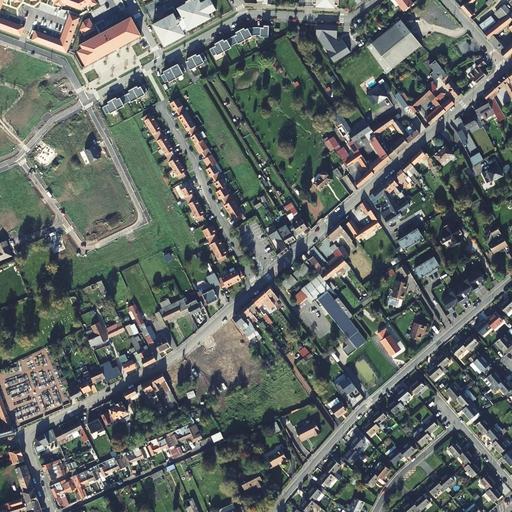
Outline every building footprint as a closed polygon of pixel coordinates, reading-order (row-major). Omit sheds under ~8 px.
[(0,0),(0,28),(21,36),(24,27),(0,18),(0,9),(3,0),(14,0),(15,2),(20,1),(20,0),(31,0),(34,0),(55,0),(57,1),(56,4),(61,6),(62,3),(80,9),(90,3),(92,6),(96,4),(94,0),(0,0)] [(155,29),(162,43),(167,40),(169,44),(175,41),(174,38),(178,36),(179,39),(185,35),(184,33),(183,31),(188,28),(190,30),(197,26),(194,22),(202,18),(204,22),(211,18),(209,14),(212,12),(216,10),(211,0),(207,0),(201,3),(199,0),(195,3),(193,0),(189,0),(186,2),(187,4),(181,6),(183,9),(179,11),(180,13),(181,15),(176,18),(175,16),(174,14),(168,17),(169,19),(165,21),(164,19),(157,23),(159,27),(155,29)] [(396,0),(404,10),(413,3),(410,0),(396,0)] [(475,0),(468,0),(460,7),(469,18),(474,14),(468,7),(475,0)] [(511,13),(504,4),(494,12),(502,20),(484,34),(488,39),(505,59),(511,52),(511,43),(505,50),(493,36),(507,26),(511,32),(511,20),(508,15),(511,13)] [(66,53),(79,18),(70,15),(61,40),(32,30),(29,39),(66,53)] [(194,22),(197,26),(204,22),(202,18),(194,22)] [(83,22),(81,29),(84,36),(95,30),(89,19),(83,22)] [(422,46),(401,19),(366,46),(386,75),(422,46)] [(80,56),(73,60),(76,65),(85,60),(88,65),(128,43),(141,36),(132,20),(127,23),(125,20),(112,27),(113,29),(101,36),(100,34),(81,45),(83,49),(78,52),(80,56)] [(316,25),(316,33),(335,63),(351,51),(341,39),(338,42),(336,40),(337,26),(316,25)] [(261,28),(260,37),(268,37),(269,26),(264,26),(264,28),(261,28)] [(244,28),(240,30),(245,40),(252,37),(252,28),(248,29),(245,30),(244,28)] [(245,40),(240,30),(235,33),(237,35),(234,36),(238,44),(245,40)] [(223,40),(219,42),(224,52),(231,48),(227,40),(224,41),(223,40)] [(224,52),(219,42),(215,44),(216,46),(213,48),(217,56),(224,52)] [(196,54),(192,56),(197,66),(204,63),(200,55),(197,56),(196,54)] [(197,66),(192,56),(187,59),(189,61),(186,62),(190,70),(197,66)] [(445,72),(433,58),(428,63),(435,71),(430,75),(435,80),(442,75),(445,72)] [(486,64),(480,58),(471,59),(477,66),(467,74),(473,81),(476,84),(486,76),(481,69),(486,64)] [(175,66),(170,68),(176,79),(183,75),(179,66),(176,68),(175,66)] [(176,79),(170,68),(166,70),(167,72),(164,74),(169,83),(176,79)] [(511,85),(510,82),(506,75),(484,95),(489,103),(495,114),(499,122),(507,118),(511,125),(511,110),(511,111),(502,115),(492,96),(505,84),(511,97),(511,85)] [(455,99),(461,94),(448,76),(445,79),(448,84),(445,86),(455,99)] [(385,94),(391,91),(385,82),(379,86),(381,89),(373,95),(371,92),(366,95),(373,104),(377,102),(378,103),(387,96),(385,94)] [(427,88),(432,93),(437,88),(432,83),(427,88)] [(136,84),(131,86),(140,101),(147,98),(145,94),(148,93),(144,85),(140,87),(139,85),(137,86),(136,84)] [(123,96),(128,104),(131,102),(133,105),(140,101),(131,86),(127,89),(129,91),(126,92),(127,94),(123,96)] [(429,95),(432,93),(427,88),(408,106),(425,129),(445,111),(441,107),(437,101),(434,98),(433,99),(431,101),(437,108),(434,110),(436,112),(426,120),(417,107),(429,95)] [(404,109),(408,106),(400,95),(396,98),(404,109)] [(128,104),(123,96),(119,99),(118,97),(116,98),(115,96),(111,98),(118,112),(119,113),(126,109),(124,106),(128,104)] [(103,108),(107,116),(110,114),(112,116),(118,112),(111,98),(106,100),(108,103),(106,104),(107,105),(103,108)] [(203,139),(178,99),(170,103),(169,104),(174,111),(175,110),(179,116),(178,117),(186,131),(188,130),(192,136),(190,137),(195,144),(194,145),(199,154),(201,153),(205,158),(203,160),(208,168),(206,169),(210,177),(212,176),(215,182),(214,183),(219,191),(216,192),(220,199),(222,199),(226,205),(224,205),(233,220),(235,219),(236,222),(245,216),(226,186),(227,185),(214,164),(217,163),(202,140),(203,139)] [(454,104),(450,99),(443,106),(447,110),(454,104)] [(483,127),(486,132),(488,131),(483,121),(495,114),(489,103),(475,110),(477,113),(477,114),(478,116),(483,127)] [(333,137),(329,140),(331,143),(334,149),(344,164),(347,168),(350,173),(359,188),(374,175),(366,163),(358,150),(349,135),(346,131),(334,112),(330,114),(349,143),(348,144),(355,155),(351,158),(345,150),(343,148),(341,149),(333,137)] [(151,116),(149,113),(148,114),(142,118),(148,128),(155,138),(161,148),(167,159),(173,169),(179,179),(185,176),(186,175),(185,172),(186,170),(182,164),(177,157),(176,158),(173,155),(175,154),(173,151),(174,150),(170,143),(166,136),(164,137),(162,134),(160,131),(162,130),(157,123),(152,115),(151,116)] [(473,115),(478,124),(480,128),(483,127),(478,116),(477,114),(477,113),(473,115)] [(473,115),(462,121),(467,130),(478,124),(473,115)] [(395,121),(391,116),(390,117),(379,124),(374,127),(368,117),(364,119),(367,123),(371,130),(376,137),(380,134),(379,133),(383,131),(383,132),(393,125),(399,132),(391,138),(395,143),(386,152),(391,160),(408,144),(405,140),(410,136),(407,132),(400,123),(398,120),(395,121)] [(371,130),(367,123),(352,133),(349,135),(358,150),(365,145),(360,138),(371,130)] [(405,140),(408,144),(420,134),(411,123),(409,125),(411,129),(407,132),(410,136),(405,140)] [(462,130),(457,132),(462,142),(465,141),(467,140),(462,130)] [(391,160),(386,152),(384,149),(383,150),(375,137),(369,141),(380,157),(373,163),(370,160),(366,163),(374,175),(391,160)] [(453,155),(445,146),(434,155),(442,164),(453,155)] [(424,155),(421,149),(410,160),(414,165),(422,158),(423,162),(427,160),(428,162),(428,163),(432,173),(436,178),(438,176),(435,171),(427,154),(426,153),(424,155)] [(470,158),(474,165),(483,159),(479,152),(470,158)] [(501,174),(494,160),(488,163),(490,169),(487,170),(486,169),(481,171),(486,182),(501,174)] [(421,177),(409,161),(402,168),(409,178),(414,173),(419,179),(421,177)] [(474,171),(471,167),(470,168),(464,171),(467,175),(474,171)] [(343,178),(337,168),(332,171),(339,180),(343,178)] [(399,186),(401,190),(408,184),(404,180),(407,177),(401,170),(392,178),(399,186)] [(332,180),(324,171),(320,175),(318,173),(311,181),(314,184),(320,191),(332,180)] [(359,188),(350,173),(344,177),(354,193),(359,188)] [(387,181),(394,189),(398,195),(402,192),(401,190),(399,186),(392,178),(391,177),(387,181)] [(387,181),(383,185),(388,192),(389,193),(394,189),(387,181)] [(194,193),(190,185),(181,190),(187,201),(192,211),(198,222),(206,218),(204,215),(205,214),(201,207),(197,199),(196,200),(194,197),(193,193),(194,193)] [(410,206),(407,201),(402,204),(397,208),(389,193),(388,192),(383,185),(373,194),(372,194),(378,200),(383,195),(389,208),(381,214),(388,225),(407,213),(405,210),(410,206)] [(378,200),(372,194),(369,197),(374,205),(378,203),(376,201),(378,200)] [(353,235),(355,237),(357,241),(380,226),(365,201),(360,205),(365,214),(368,212),(372,219),(371,219),(373,222),(359,232),(351,220),(346,224),(353,235)] [(480,201),(471,206),(473,209),(482,204),(480,201)] [(294,217),(303,231),(307,228),(299,215),(296,217),(295,215),(294,217)] [(303,231),(294,217),(292,217),(293,219),(290,221),(293,225),(290,227),(291,230),(295,236),(303,231)] [(328,234),(333,241),(334,243),(342,235),(354,250),(356,248),(346,232),(339,224),(339,223),(327,233),(328,234)] [(457,228),(454,223),(451,225),(450,224),(444,227),(447,233),(439,238),(442,245),(451,240),(455,246),(461,243),(460,242),(464,240),(460,234),(461,234),(458,227),(457,228)] [(285,245),(288,250),(291,248),(288,244),(295,240),(285,224),(282,225),(285,230),(283,232),(286,235),(283,237),(287,244),(285,245)] [(217,233),(214,225),(210,227),(203,231),(209,241),(214,252),(219,263),(222,261),(228,258),(227,255),(228,254),(224,247),(221,239),(219,240),(217,237),(216,234),(217,233)] [(280,257),(288,250),(285,245),(279,234),(275,228),(268,233),(272,239),(275,238),(281,248),(277,251),(280,257)] [(501,250),(508,246),(502,236),(497,228),(491,232),(491,233),(488,243),(488,244),(488,243),(489,245),(488,245),(493,253),(500,249),(501,250)] [(421,242),(425,240),(419,230),(412,234),(411,232),(407,235),(415,247),(421,244),(421,242)] [(398,243),(404,253),(408,250),(409,251),(415,247),(407,235),(403,237),(405,239),(398,243)] [(338,249),(344,257),(350,252),(344,245),(338,249)] [(328,264),(331,267),(335,273),(347,264),(342,258),(344,257),(338,249),(333,253),(337,257),(328,264)] [(169,252),(164,255),(167,262),(172,259),(169,252)] [(335,273),(331,267),(327,270),(324,267),(322,269),(313,257),(309,260),(320,274),(325,281),(335,273)] [(440,268),(434,258),(430,260),(430,259),(423,263),(431,276),(435,273),(434,271),(440,268)] [(200,299),(204,307),(218,300),(213,288),(219,285),(210,267),(207,261),(205,262),(212,275),(206,277),(211,286),(197,293),(200,299)] [(312,268),(306,261),(297,269),(297,270),(292,275),(291,274),(281,284),(287,290),(297,281),(296,280),(301,275),(303,277),(312,268)] [(418,268),(414,270),(420,280),(426,276),(427,278),(431,276),(423,263),(417,266),(418,268)] [(404,278),(411,273),(406,265),(398,269),(404,278)] [(244,277),(239,268),(218,279),(222,288),(226,286),(226,288),(241,280),(241,279),(244,277)] [(471,275),(479,289),(483,287),(481,284),(485,281),(482,275),(483,274),(480,270),(479,271),(479,270),(471,275)] [(121,276),(119,272),(106,278),(108,282),(121,276)] [(465,284),(470,292),(474,289),(476,293),(480,290),(479,289),(471,275),(467,278),(467,279),(463,281),(465,284)] [(108,294),(102,280),(97,282),(99,286),(103,296),(108,294)] [(296,294),(302,302),(320,286),(315,280),(296,294)] [(407,284),(396,282),(392,298),(405,300),(406,294),(405,294),(407,284)] [(456,287),(465,302),(469,300),(467,297),(471,294),(470,292),(465,284),(461,286),(460,285),(456,287)] [(278,309),(280,307),(274,298),(276,296),(269,286),(264,290),(275,305),(278,309)] [(320,286),(302,302),(307,307),(317,299),(349,339),(358,331),(349,320),(353,317),(332,290),(331,289),(326,293),(320,286)] [(450,295),(455,304),(459,301),(461,305),(465,302),(456,287),(452,290),(453,291),(449,293),(450,295)] [(253,300),(258,308),(265,303),(269,310),(275,305),(264,290),(253,300)] [(453,308),(457,306),(455,304),(450,295),(442,300),(442,301),(441,301),(444,305),(445,305),(450,314),(454,312),(453,308)] [(196,314),(198,313),(197,311),(200,310),(203,315),(207,313),(204,307),(200,299),(197,301),(195,297),(185,303),(188,310),(191,314),(195,312),(196,314)] [(511,300),(509,297),(500,305),(509,316),(511,312),(511,300)] [(165,321),(188,310),(185,303),(183,299),(160,310),(165,321)] [(253,300),(246,306),(253,314),(254,313),(256,315),(261,311),(258,308),(253,300)] [(125,330),(113,305),(110,307),(111,310),(116,319),(115,319),(118,324),(107,329),(110,337),(125,330)] [(142,332),(145,338),(150,335),(147,328),(142,318),(135,305),(128,308),(127,308),(129,312),(134,324),(137,322),(142,332)] [(238,313),(243,318),(246,316),(247,315),(249,318),(253,314),(246,306),(238,313)] [(167,327),(159,311),(155,314),(163,329),(167,327)] [(238,313),(233,317),(247,337),(255,331),(252,325),(251,323),(248,318),(245,321),(243,318),(238,313)] [(496,313),(486,321),(491,327),(493,329),(503,321),(496,313)] [(247,337),(233,317),(228,322),(240,338),(221,351),(225,357),(245,343),(247,345),(251,343),(247,337)] [(482,335),(491,327),(486,321),(484,319),(475,327),(482,335)] [(229,325),(227,323),(217,331),(221,336),(230,328),(229,325)] [(426,327),(414,323),(409,337),(420,341),(423,333),(424,333),(426,327)] [(138,333),(134,324),(130,326),(135,335),(138,333)] [(107,338),(101,325),(95,327),(96,329),(97,329),(98,332),(95,333),(99,342),(107,338)] [(130,326),(130,325),(126,326),(129,334),(131,335),(135,335),(130,326)] [(150,326),(147,328),(150,335),(151,336),(153,340),(156,338),(150,326)] [(401,350),(386,328),(377,334),(382,340),(381,341),(392,356),(401,350)] [(358,331),(349,339),(357,349),(366,341),(358,331)] [(221,351),(213,335),(193,352),(204,372),(226,359),(225,357),(221,351)] [(462,343),(467,348),(469,351),(478,342),(471,335),(462,343)] [(511,344),(503,335),(501,338),(496,342),(504,351),(511,344)] [(153,340),(151,336),(145,339),(149,346),(154,343),(153,340)] [(166,338),(154,343),(159,353),(170,347),(166,338)] [(457,357),(467,348),(462,343),(460,341),(451,349),(457,357)] [(137,343),(133,345),(136,350),(137,352),(144,365),(145,367),(156,361),(153,355),(152,356),(148,348),(144,350),(143,347),(142,348),(140,349),(138,346),(137,343)] [(133,344),(126,347),(128,353),(136,350),(133,345),(133,344)] [(309,353),(305,348),(300,352),(304,357),(309,353)] [(286,361),(289,359),(295,356),(292,351),(284,357),(286,361)] [(141,367),(144,365),(137,352),(134,354),(141,367)] [(436,364),(441,369),(451,361),(444,353),(434,362),(436,364)] [(123,364),(126,372),(135,368),(132,360),(128,362),(128,360),(125,354),(119,357),(122,363),(125,361),(126,363),(123,364)] [(490,364),(481,355),(476,359),(473,362),(482,371),(490,364)] [(272,367),(265,356),(262,358),(269,369),(272,367)] [(100,366),(101,368),(106,379),(107,382),(121,375),(118,367),(107,372),(106,368),(111,366),(109,361),(100,366)] [(443,372),(441,369),(436,364),(427,372),(434,380),(443,372)] [(106,379),(101,368),(89,373),(93,384),(106,379)] [(167,370),(162,373),(165,379),(171,390),(176,388),(167,370)] [(94,385),(93,384),(89,373),(88,371),(83,373),(85,377),(78,381),(84,393),(91,389),(90,387),(94,385)] [(493,389),(497,385),(503,380),(494,371),(484,380),(489,386),(490,386),(493,389)] [(165,379),(162,373),(149,381),(155,392),(160,390),(157,386),(161,383),(166,393),(171,390),(165,379)] [(334,386),(341,396),(345,393),(347,395),(350,393),(354,399),(360,395),(348,378),(340,384),(339,383),(334,386)] [(503,380),(497,385),(505,394),(511,388),(511,385),(505,378),(503,380)] [(426,387),(419,379),(409,387),(416,395),(426,387)] [(166,414),(157,396),(155,392),(149,381),(137,387),(142,396),(143,398),(145,397),(143,394),(146,393),(147,394),(151,392),(153,397),(151,398),(157,410),(152,412),(155,419),(166,414)] [(83,394),(76,382),(73,383),(75,387),(68,391),(72,399),(83,394)] [(454,400),(456,398),(462,393),(454,384),(446,391),(454,400)] [(137,387),(124,394),(127,400),(129,404),(135,415),(138,413),(131,401),(142,396),(137,387)] [(395,396),(397,398),(402,404),(411,395),(404,387),(395,396)] [(456,398),(464,408),(470,403),(473,401),(464,391),(462,393),(456,398)] [(11,425),(0,393),(0,413),(5,429),(0,430),(0,437),(14,433),(13,430),(11,425)] [(402,404),(397,398),(388,406),(394,414),(404,406),(402,404)] [(338,399),(336,399),(329,403),(329,406),(337,418),(341,415),(340,414),(346,410),(338,399)] [(128,414),(122,402),(116,405),(117,406),(110,410),(111,411),(102,416),(108,428),(112,426),(110,423),(116,420),(115,418),(119,416),(120,418),(128,414)] [(470,403),(464,408),(462,410),(471,419),(479,412),(470,403)] [(383,407),(380,409),(387,417),(390,414),(383,407)] [(371,417),(373,420),(377,425),(387,417),(380,409),(371,417)] [(423,429),(428,435),(438,426),(431,418),(422,427),(423,429)] [(486,433),(492,427),(483,418),(475,425),(484,435),(486,433)] [(377,425),(373,420),(363,428),(370,436),(376,430),(379,433),(382,431),(377,425)] [(320,433),(314,421),(296,431),(301,440),(314,434),(315,436),(320,433)] [(69,428),(72,434),(83,428),(80,422),(69,428)] [(280,432),(276,422),(271,425),(275,434),(280,432)] [(193,442),(200,439),(197,434),(195,435),(191,427),(190,424),(181,428),(185,439),(190,437),(193,442)] [(494,442),(500,437),(502,435),(494,426),(492,427),(486,433),(494,442)] [(58,441),(72,434),(69,428),(55,435),(57,440),(58,441)] [(185,439),(181,428),(178,429),(180,434),(177,435),(177,434),(170,437),(173,445),(181,442),(180,441),(185,439)] [(428,435),(423,429),(414,437),(421,445),(430,437),(428,435)] [(50,443),(57,440),(55,435),(53,430),(36,438),(34,446),(37,453),(45,449),(44,447),(50,444),(50,443)] [(211,436),(214,442),(223,438),(220,431),(211,436)] [(173,445),(170,437),(168,434),(166,435),(168,438),(164,440),(162,436),(156,439),(161,449),(166,447),(167,448),(169,447),(173,445)] [(352,447),(360,454),(363,450),(361,448),(366,442),(358,435),(350,445),(352,447)] [(500,437),(494,442),(492,444),(500,454),(508,447),(500,437)] [(156,452),(161,449),(156,439),(155,440),(151,441),(152,445),(148,447),(152,455),(157,453),(156,452)] [(399,450),(404,456),(406,458),(415,450),(408,442),(399,450)] [(456,458),(458,456),(464,451),(456,442),(448,449),(456,458)] [(394,464),(404,456),(399,450),(394,445),(385,453),(394,464)] [(220,453),(216,446),(204,451),(206,456),(214,452),(215,456),(220,453)] [(360,454),(352,447),(344,457),(352,463),(360,454)] [(178,456),(175,449),(175,448),(171,450),(170,451),(173,458),(178,456)] [(511,448),(503,456),(511,466),(511,464),(511,448)] [(135,449),(132,450),(137,460),(142,458),(142,459),(147,457),(143,449),(139,451),(139,452),(137,453),(135,449)] [(464,468),(472,461),(475,459),(467,449),(464,451),(458,456),(465,463),(462,465),(464,468)] [(24,461),(20,450),(10,454),(12,459),(5,462),(6,464),(4,465),(5,468),(24,461)] [(131,462),(137,460),(132,450),(129,451),(131,456),(129,456),(128,456),(121,459),(125,466),(125,467),(132,464),(131,462)] [(280,451),(278,451),(277,452),(276,454),(267,459),(272,467),(277,465),(277,463),(280,462),(281,463),(286,461),(281,451),(280,451)] [(122,467),(125,466),(121,459),(115,462),(115,463),(112,464),(110,459),(108,460),(113,471),(118,469),(118,470),(123,468),(122,467)] [(327,470),(335,477),(339,481),(342,477),(336,472),(341,466),(333,459),(325,468),(327,470)] [(56,466),(62,464),(60,460),(53,462),(48,464),(42,466),(44,471),(56,467),(56,466)] [(113,471),(108,460),(105,462),(107,466),(105,467),(104,466),(100,468),(103,476),(108,474),(108,473),(113,471)] [(377,469),(374,473),(379,478),(382,480),(390,470),(379,461),(374,467),(377,469)] [(481,470),(472,461),(464,468),(473,477),(481,470)] [(58,473),(64,470),(63,467),(62,464),(56,466),(56,467),(44,471),(46,476),(58,472),(58,473)] [(90,469),(83,471),(88,482),(94,479),(94,481),(101,478),(97,469),(92,472),(90,469)] [(65,473),(64,470),(58,473),(58,472),(46,476),(48,482),(65,474),(65,473)] [(78,474),(76,470),(74,471),(74,472),(72,473),(72,474),(68,476),(69,478),(72,477),(77,474),(78,474)] [(164,474),(162,470),(157,472),(151,475),(153,479),(164,474)] [(335,477),(327,470),(319,480),(327,487),(335,477)] [(72,477),(79,493),(81,499),(85,497),(80,487),(83,485),(83,484),(88,482),(83,471),(81,473),(83,477),(80,478),(80,477),(79,477),(77,474),(72,477)] [(371,487),(379,478),(374,473),(371,471),(363,480),(371,487)] [(263,485),(256,472),(239,481),(244,490),(255,485),(257,489),(263,485)] [(438,481),(443,487),(445,489),(454,481),(447,473),(438,481)] [(488,490),(494,486),(496,483),(488,474),(480,481),(488,490)] [(30,477),(20,481),(23,490),(33,486),(30,477)] [(33,486),(23,490),(25,497),(13,501),(9,487),(6,478),(0,480),(0,485),(6,504),(0,506),(0,511),(39,500),(33,486)] [(433,495),(443,487),(438,481),(436,479),(426,487),(433,495)] [(60,482),(64,493),(70,490),(70,491),(74,489),(70,481),(67,483),(67,484),(64,485),(62,481),(60,482)] [(70,504),(64,493),(60,482),(52,486),(53,487),(54,487),(55,488),(52,490),(56,498),(57,498),(59,502),(62,501),(63,503),(65,506),(70,504)] [(308,497),(314,502),(322,492),(314,486),(306,495),(308,497)] [(502,495),(494,486),(488,490),(486,492),(492,499),(494,502),(502,495)] [(492,499),(486,492),(483,495),(489,502),(492,499)] [(413,503),(418,508),(420,511),(430,502),(423,494),(413,503)] [(314,502),(308,497),(300,506),(306,511),(309,511),(316,504),(314,502)] [(359,511),(364,502),(355,498),(349,509),(353,511),(355,511),(359,511)] [(42,511),(39,500),(0,511),(23,511),(34,509),(35,511),(42,511)] [(405,511),(413,511),(418,508),(413,503),(411,500),(402,508),(405,511)] [(236,511),(233,504),(232,503),(217,510),(218,511),(236,511)] [(464,511),(480,511),(473,503),(464,511)]
